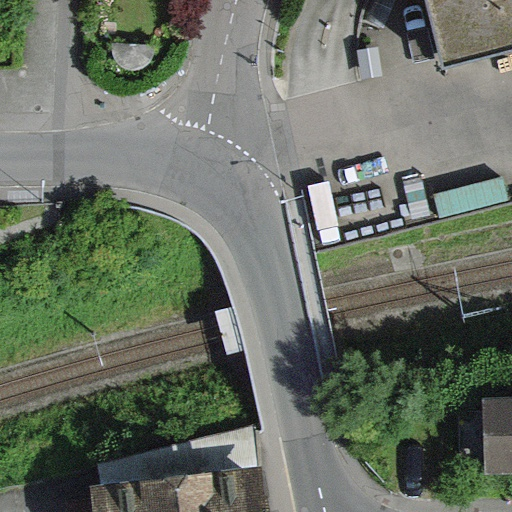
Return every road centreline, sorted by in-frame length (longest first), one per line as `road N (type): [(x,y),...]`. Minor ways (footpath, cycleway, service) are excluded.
road 1 (residential): [(325,511),(247,218),(205,174)]
road 2 (residential): [(205,174),(159,163),(0,163)]
road 3 (residential): [(236,0),(205,174)]
